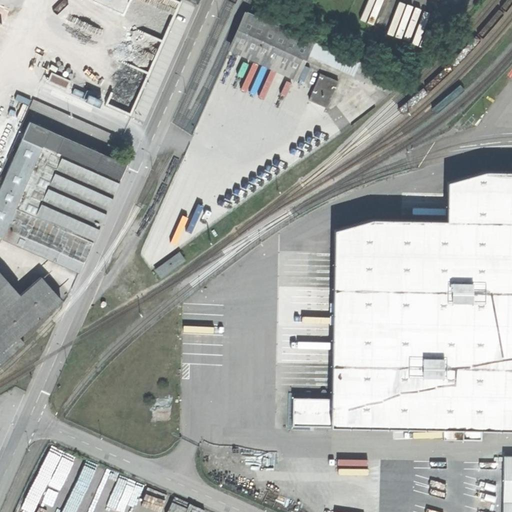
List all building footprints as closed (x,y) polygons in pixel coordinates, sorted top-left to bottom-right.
[(61,3),(54,0),(26,0),(10,37),(41,50),(61,3)] [(262,2),(258,0),(254,0),(250,10),(257,13),(262,2)] [(182,36),(115,6),(97,16),(86,40),(101,46),(95,60),(143,81),(140,87),(157,94),(182,36)] [(311,40),(247,11),(230,48),(294,77),(304,54),(311,40)] [(311,40),(304,54),(311,57),(311,56),(354,75),(353,77),(389,93),(396,78),(369,66),(351,58),(311,40)] [(354,52),(351,58),(369,66),(371,60),(354,52)] [(338,81),(320,73),(308,99),(327,107),(338,81)] [(157,94),(140,87),(129,111),(122,108),(115,123),(121,125),(119,129),(137,137),(157,94)] [(0,236),(79,271),(126,164),(29,121),(0,186),(0,236)] [(108,143),(105,149),(112,152),(115,146),(108,143)] [(372,219),(334,229),(331,398),(293,397),(292,426),(443,428),(443,439),(481,440),(481,429),(511,429),(511,171),(485,171),(447,181),(446,220),(372,219)] [(179,252),(155,269),(160,277),(185,260),(179,252)] [(0,272),(0,363),(24,342),(19,336),(61,300),(40,276),(20,295),(0,272)] [(52,443),(21,511),(51,511),(77,454),(52,443)] [(511,511),(511,455),(503,455),(502,511),(511,511)]
